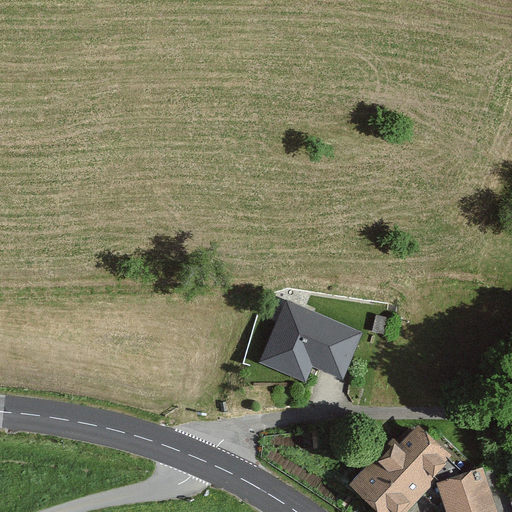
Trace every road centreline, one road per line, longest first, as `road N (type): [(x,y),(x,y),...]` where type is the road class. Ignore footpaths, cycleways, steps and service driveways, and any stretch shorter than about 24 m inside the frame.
road 1 (residential): [(206,459),(232,431),(268,419),(511,410)]
road 2 (tertiary): [(0,412),(84,423),(206,459)]
road 3 (residential): [(60,511),(181,485),(206,459)]
